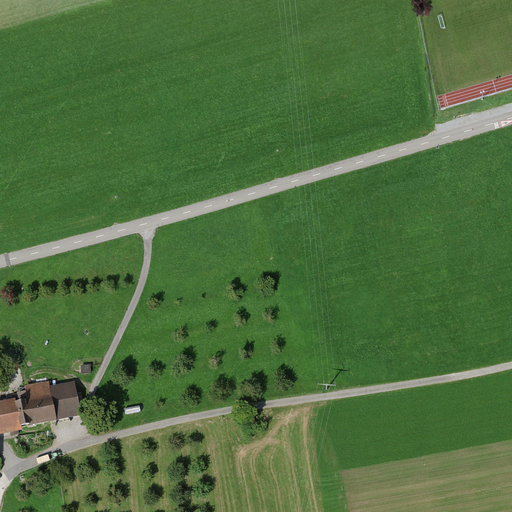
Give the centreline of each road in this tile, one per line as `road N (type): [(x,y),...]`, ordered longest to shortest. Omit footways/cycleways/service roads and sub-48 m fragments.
road 1 (tertiary): [(511,118),(0,261)]
road 2 (track): [(89,441),(511,365)]
road 3 (track): [(149,224),(142,286),(88,402),(89,441)]
